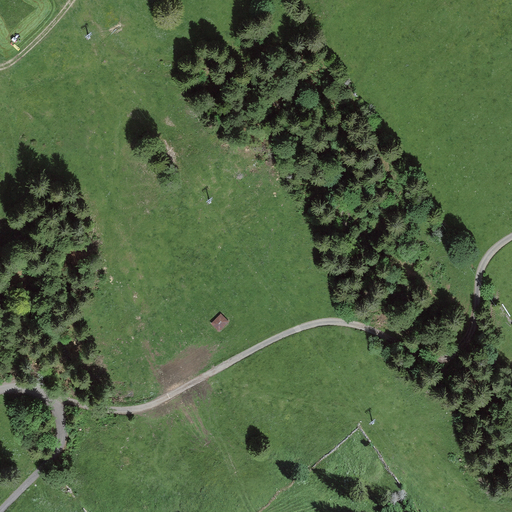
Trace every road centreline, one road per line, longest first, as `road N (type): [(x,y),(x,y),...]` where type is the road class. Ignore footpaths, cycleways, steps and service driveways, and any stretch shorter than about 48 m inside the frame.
road 1 (track): [(119,409),(156,402),(318,323),(344,321),(432,354),(446,351),(466,333),(482,266),(511,236)]
road 2 (track): [(1,511),(62,437),(46,394)]
road 3 (track): [(119,409),(31,387),(0,390)]
